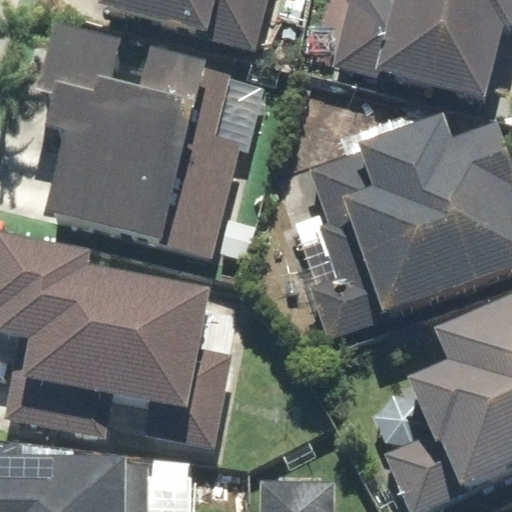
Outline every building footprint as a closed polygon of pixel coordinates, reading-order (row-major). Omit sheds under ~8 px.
[(131,0),(127,15),(225,40),(223,48),(270,60),(285,0),(131,0)] [(511,0),(369,0),(350,74),(408,89),(410,83),(511,109),(511,0)] [(99,145),(78,223),(181,251),(180,255),(229,268),(257,163),(222,153),(232,119),(239,121),(249,85),(236,81),(237,75),(182,60),(171,102),(142,94),(153,54),(90,37),(72,104),(91,109),(83,140),(99,145)] [(324,292),(344,346),(409,323),(407,319),(511,281),(511,141),(482,152),(472,125),(327,177),(345,227),(334,231),(353,282),(324,292)] [(228,362),(239,301),(118,281),(121,263),(26,246),(14,319),(29,321),(25,344),(36,346),(22,429),(121,446),(128,406),(168,412),(163,445),(231,456),(247,365),(228,362)] [(400,458),(423,511),(450,511),(488,496),(487,492),(511,481),(511,310),(460,332),(474,366),(435,382),(457,434),(400,458)] [(155,511),(156,470),(0,468),(0,511),(155,511)] [(349,511),(350,488),(277,486),(276,511),(349,511)]
